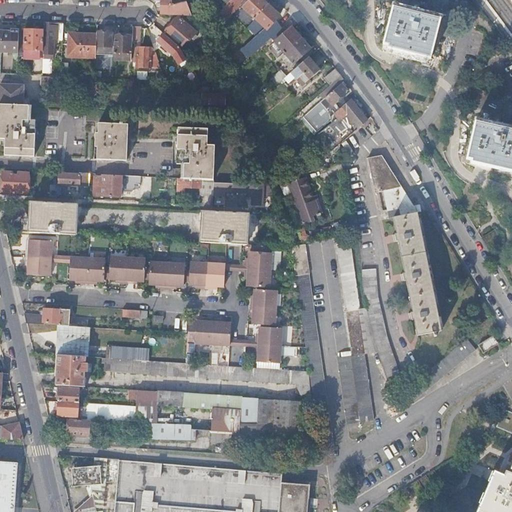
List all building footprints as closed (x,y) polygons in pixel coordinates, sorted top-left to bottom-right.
[(160,0),(160,14),(192,16),(192,15),(186,2),(175,2),(175,1),(172,1),(171,0),(160,0)] [(240,0),(228,0),(226,2),(212,18),(216,23),(215,24),(217,26),(219,25),(220,25),(240,3),(239,2),(240,0)] [(267,4),(270,0),(247,0),(242,6),(255,18),(267,4)] [(255,18),(258,20),(267,29),(279,15),(267,4),(255,18)] [(407,10),(398,8),(392,7),(384,44),(389,45),(389,48),(430,58),(440,19),(407,10)] [(282,28),(294,18),(287,11),(281,18),(269,30),(255,42),(260,47),(282,28)] [(164,32),(180,47),(187,39),(189,40),(196,32),(180,17),(173,25),(171,23),(164,32)] [(255,18),(247,26),(250,29),(258,20),(255,18)] [(298,22),(294,18),(282,28),(285,32),(274,41),(284,52),(300,37),(292,27),(298,22)] [(43,57),(43,75),(53,75),(54,37),(60,38),(60,39),(63,40),(63,22),(45,22),(44,49),(43,57)] [(140,39),(141,28),(140,28),(138,27),(136,27),(135,26),(133,26),(133,36),(133,39),(140,39)] [(19,33),(18,54),(24,55),(24,48),(40,49),(40,57),(43,57),(44,49),(42,48),(43,29),(19,28),(19,33)] [(0,50),(13,51),(13,54),(15,54),(14,59),(18,59),(18,54),(19,33),(9,32),(9,30),(0,29),(0,50)] [(78,56),(79,33),(69,32),(69,55),(78,56)] [(97,34),(96,54),(114,54),(115,46),(112,46),(113,32),(97,32),(97,34)] [(173,54),(176,51),(180,47),(164,32),(157,40),(173,54)] [(97,34),(79,33),(78,56),(96,56),(96,54),(97,34)] [(114,54),(114,60),(132,61),(132,47),(133,39),(133,36),(115,35),(115,46),(114,54)] [(300,37),(284,52),(293,63),(310,48),(300,37)] [(135,58),(135,61),(135,62),(137,62),(137,67),(151,67),(152,48),(138,47),(137,57),(135,58)] [(183,63),(188,61),(180,47),(176,51),(183,63)] [(40,49),(24,48),(24,58),(40,58),(40,57),(40,49)] [(285,76),(281,79),(286,85),(293,79),(294,80),(297,78),(302,84),(319,69),(314,63),(313,63),(307,57),(285,76)] [(324,77),(330,84),(341,75),(335,68),(324,77)] [(268,80),(274,86),(281,79),(285,76),(280,70),(268,80)] [(43,75),(41,75),(41,84),(75,86),(75,76),(68,76),(62,76),(53,75),(43,75)] [(0,83),(0,88),(0,102),(30,104),(30,99),(23,98),(23,81),(23,80),(22,78),(21,77),(20,77),(14,77),(13,84),(11,84),(0,83)] [(344,84),(342,81),(325,96),(332,104),(347,91),(342,86),(344,84)] [(225,105),(226,94),(226,93),(202,92),(201,104),(225,105)] [(330,152),(339,145),(343,141),(367,121),(349,100),(333,114),(337,118),(329,125),(328,124),(315,134),(330,152)] [(30,104),(0,102),(0,138),(6,139),(5,155),(35,156),(37,120),(29,119),(30,104)] [(327,111),(329,116),(336,111),(332,106),(327,111)] [(99,132),(98,149),(101,149),(101,158),(128,159),(129,123),(124,122),(124,121),(121,121),(121,122),(102,122),(102,132),(99,132)] [(511,129),(490,125),(480,122),(475,121),(467,157),(473,159),(472,162),(511,170),(511,129)] [(180,177),(183,177),(210,178),(211,143),(203,142),(203,127),(173,126),(173,163),(180,163),(180,177)] [(381,155),(367,157),(374,193),(383,191),(388,217),(393,216),(396,233),(395,233),(396,240),(398,239),(404,272),(403,272),(404,279),(406,279),(412,311),(410,312),(412,318),(413,318),(417,335),(433,331),(434,336),(436,335),(436,331),(442,329),(417,212),(412,213),(409,200),(404,201),(401,187),(396,188),(393,174),(385,176),(381,155)] [(3,172),(2,182),(4,183),(3,190),(28,191),(29,172),(18,171),(18,173),(15,173),(15,171),(4,170),(4,172),(3,172)] [(90,172),(80,172),(80,173),(59,172),(58,183),(89,184),(90,172)] [(122,174),(104,173),(103,176),(95,176),(94,195),(121,197),(122,174)] [(304,173),(282,180),(285,186),(290,183),(305,221),(316,217),(314,213),(325,209),(318,192),(313,193),(306,175),(305,176),(304,173)] [(200,187),(200,186),(200,178),(183,177),(182,183),(179,182),(179,186),(200,187)] [(213,186),(213,179),(200,178),(200,186),(213,186)] [(235,183),(234,192),(252,193),(251,204),(262,205),(263,185),(235,183)] [(32,200),(30,231),(34,231),(36,210),(74,212),(72,234),(76,234),(78,203),(32,200)] [(36,210),(34,231),(72,234),(74,212),(36,210)] [(251,213),(204,211),(202,242),(206,242),(208,220),(246,222),(244,245),(249,245),(251,213)] [(208,220),(206,242),(244,245),(246,222),(208,220)] [(350,235),(336,237),(352,356),(338,357),(348,428),(375,424),(365,355),(366,355),(350,235)] [(27,249),(26,264),(30,264),(29,274),(51,275),(52,261),(53,256),(54,241),(31,239),(30,249),(27,249)] [(322,448),(335,446),(306,244),(292,246),(322,448)] [(269,287),(272,247),(252,245),(251,250),(248,250),(248,257),(248,260),(244,260),(244,264),(244,270),(244,275),(247,275),(247,279),(247,285),(269,287)] [(272,261),(280,262),(281,250),(273,249),(272,261)] [(72,257),(72,262),(71,279),(78,280),(81,280),(81,283),(97,284),(97,281),(100,281),(106,281),(106,279),(107,269),(107,259),(72,257)] [(112,257),(112,270),(111,279),(111,280),(117,280),(121,280),(120,283),(136,284),(136,281),(139,281),(146,281),(146,279),(147,269),(147,259),(112,257)] [(152,261),(152,269),(151,279),(151,284),(158,285),(161,285),(161,288),(176,289),(176,286),(179,286),(186,286),(186,281),(187,271),(187,264),(152,261)] [(226,286),(227,269),(227,263),(192,261),(192,271),(191,281),(191,284),(197,284),(200,284),(200,287),(216,289),(216,285),(219,285),(226,286)] [(375,269),(361,270),(363,297),(373,340),(392,396),(403,387),(386,335),(377,295),(375,269)] [(251,297),(250,312),(253,313),(253,316),(253,323),(275,324),(277,290),(254,288),(254,294),(254,297),(251,297)] [(45,314),(25,313),(27,323),(44,324),(44,322),(62,323),(61,325),(63,325),(71,325),(72,310),(45,308),(45,314)] [(148,310),(123,309),(123,317),(148,319),(148,310)] [(189,319),(189,333),(188,350),(196,351),(196,342),(228,344),(229,338),(230,321),(223,320),(220,320),(220,317),(205,316),(205,319),(201,319),(195,319),(195,320),(189,319)] [(89,327),(71,325),(63,325),(61,354),(85,355),(87,356),(89,327)] [(255,339),(255,345),(254,351),(257,352),(257,355),(257,361),(279,362),(281,327),(259,326),(259,332),(258,336),(255,335),(255,339)] [(493,334),(478,344),(482,351),(482,352),(497,343),(493,334)] [(475,347),(467,336),(394,396),(402,407),(475,347)] [(136,359),(148,359),(149,348),(110,346),(109,357),(136,359)] [(61,354),(59,354),(58,375),(84,377),(84,370),(86,370),(87,362),(85,362),(85,355),(61,354)] [(312,391),(309,370),(187,362),(148,359),(136,359),(109,357),(105,357),(105,361),(104,369),(297,381),(295,400),(311,400),(312,391)] [(84,377),(58,375),(57,384),(84,385),(84,377)] [(59,398),(59,400),(78,402),(80,388),(58,387),(58,398),(59,398)] [(137,389),(128,388),(127,398),(136,399),(137,389)] [(136,399),(136,405),(135,415),(135,422),(135,426),(134,436),(152,437),(152,438),(191,440),(191,436),(196,436),(196,429),(192,428),(192,426),(157,424),(158,403),(226,408),(224,433),(245,434),(244,449),(269,451),(269,449),(306,452),(306,451),(315,451),(316,437),(307,437),(307,433),(315,434),(312,402),(272,399),(272,398),(137,389),(136,399)] [(78,402),(59,400),(59,403),(57,403),(56,414),(77,415),(78,402)] [(511,411),(503,408),(495,426),(511,433),(511,411)] [(90,419),(69,418),(68,434),(89,435),(90,421),(90,419)] [(0,437),(24,439),(20,421),(2,426),(2,435),(0,434),(0,437)] [(120,458),(68,454),(69,467),(75,467),(81,467),(81,468),(85,467),(84,466),(94,465),(94,466),(101,465),(102,481),(92,482),(92,483),(85,484),(88,492),(92,488),(96,511),(115,511),(120,459),(120,458)] [(281,474),(120,459),(115,511),(305,511),(308,485),(280,483),(281,474)] [(0,511),(14,511),(18,462),(0,461),(0,511)] [(81,467),(75,467),(76,474),(75,474),(76,484),(85,484),(92,483),(92,482),(102,481),(101,465),(94,466),(94,465),(84,466),(85,467),(81,468),(81,467)] [(511,511),(511,473),(506,471),(504,476),(499,486),(494,484),(484,505),(481,503),(476,511),(511,511)] [(494,472),(487,488),(481,503),(484,505),(494,484),(499,486),(504,476),(494,472)] [(96,511),(92,488),(88,492),(72,511),(96,511)]
